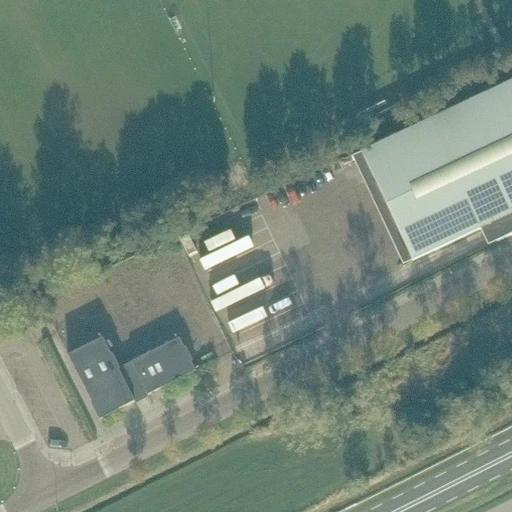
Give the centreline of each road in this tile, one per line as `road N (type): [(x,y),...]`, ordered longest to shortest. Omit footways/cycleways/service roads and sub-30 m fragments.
road 1 (unclassified): [(49,496),(511,266)]
road 2 (primary): [(396,511),(511,454)]
